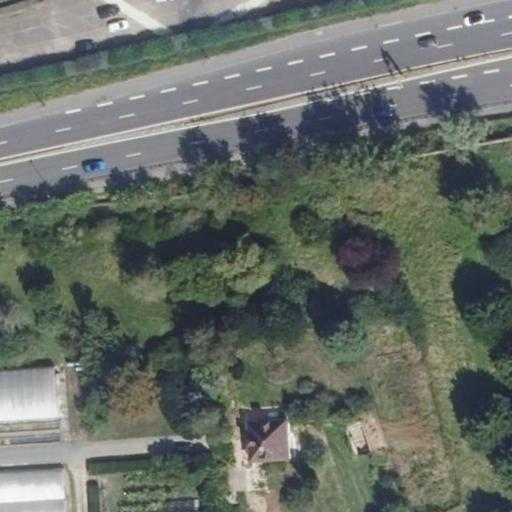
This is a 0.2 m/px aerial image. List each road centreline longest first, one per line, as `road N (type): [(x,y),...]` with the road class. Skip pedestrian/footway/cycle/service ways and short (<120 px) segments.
road 1 (primary): [(0,183),(338,112)]
road 2 (primary): [(328,75),(0,146)]
road 3 (primary): [(511,8),(384,42),(328,75)]
road 4 (primary): [(511,38),(328,75)]
road 5 (track): [(0,456),(182,444)]
road 6 (primary): [(338,112),(511,67)]
road 7 (primary): [(338,112),(511,89)]
